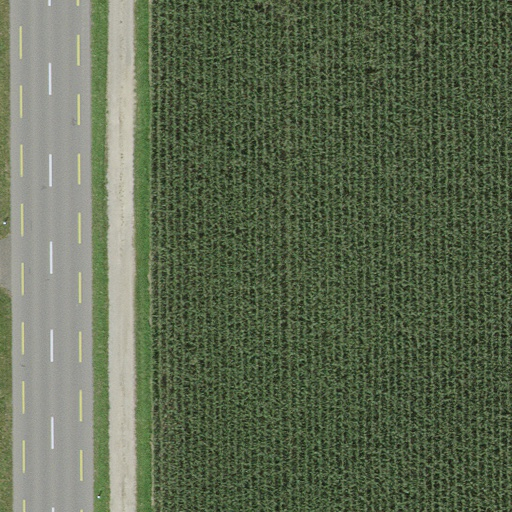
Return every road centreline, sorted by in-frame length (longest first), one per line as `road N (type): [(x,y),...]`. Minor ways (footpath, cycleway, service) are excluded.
road 1 (secondary): [(55,511),(52,0)]
road 2 (track): [(126,0),(127,511)]
